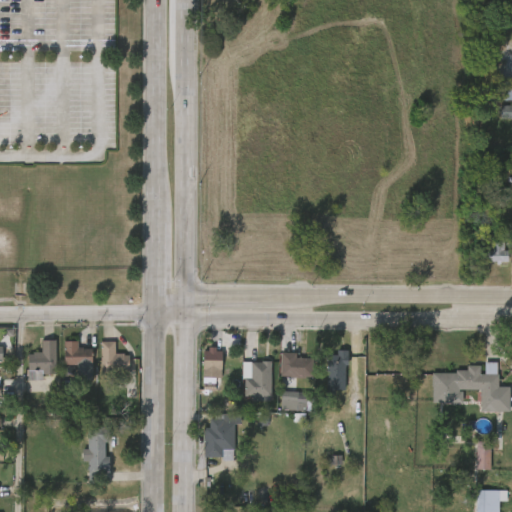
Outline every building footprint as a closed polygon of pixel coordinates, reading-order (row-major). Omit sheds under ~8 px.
[(511,43),(511,24),(504,24),(503,43),(511,43)] [(511,111),(511,99),(492,99),(491,111),(511,111)] [(505,116),(487,116),(487,129),(504,130),(505,116)] [(506,250),(506,262),(480,260),(481,250),(490,251),(490,242),(503,243),(502,250),(506,250)] [(475,272),(493,272),(494,254),(476,253),(475,272)] [(40,380),(26,380),(25,354),(39,352),(38,340),(53,340),(54,374),(40,374),(40,380)] [(76,341),(76,348),(80,348),(81,349),(90,349),(89,380),(76,380),(75,365),(62,365),(62,342),(76,341)] [(113,342),(113,354),(121,354),(121,356),(127,356),(127,374),(99,374),(98,342),(113,342)] [(216,346),(216,350),(221,350),(221,377),(203,377),(203,350),(209,350),(209,346),(216,346)] [(81,359),(66,359),(66,352),(52,351),(52,375),(65,376),(65,389),(80,389),(81,359)] [(314,357),(313,377),(281,376),(281,351),(297,352),(297,357),(314,357)] [(334,394),(325,394),(325,355),(335,355),(335,351),(346,351),(346,365),(344,365),(343,387),(342,387),(341,390),(334,390),(334,394)] [(103,352),(89,352),(88,383),(117,383),(117,365),(103,364),(103,352)] [(191,387),(209,388),(210,360),(191,360),(191,387)] [(271,360),(271,395),(245,395),(245,377),(252,377),(252,361),(271,360)] [(334,401),(335,361),(316,361),(315,401),(334,401)] [(495,363),(496,391),(431,389),(432,373),(454,373),(454,370),(465,370),(465,366),(478,366),(478,374),(483,374),(483,362),(495,363)] [(284,363),(269,363),(268,387),(299,388),(300,369),(284,368),(284,363)] [(259,372),(231,372),(231,411),(259,411),(259,372)] [(420,413),(450,413),(450,400),(468,400),(468,422),(497,422),(497,397),(485,397),(485,373),(472,373),(472,384),(468,384),(468,376),(454,376),(454,383),(420,383),(420,413)] [(312,394),(311,411),(281,409),(282,390),(312,394)] [(269,420),(294,421),(295,403),(269,402),(269,420)] [(221,419),(221,423),(233,423),(232,450),(220,450),(220,458),(202,457),(202,428),(208,428),(208,419),(221,419)] [(105,444),(105,455),(108,455),(109,482),(88,483),(88,459),(85,459),(85,453),(87,453),(87,426),(108,425),(108,441),(105,441),(105,444)] [(97,489),(97,466),(94,466),(94,438),(75,438),(76,459),(70,460),(71,472),(76,472),(76,490),(97,489)] [(489,450),(488,476),(475,475),(475,470),(474,470),(475,449),(489,450)] [(478,480),(478,452),(464,452),(463,480),(478,480)] [(497,511),(474,511),(475,491),(497,491),(497,511)]
